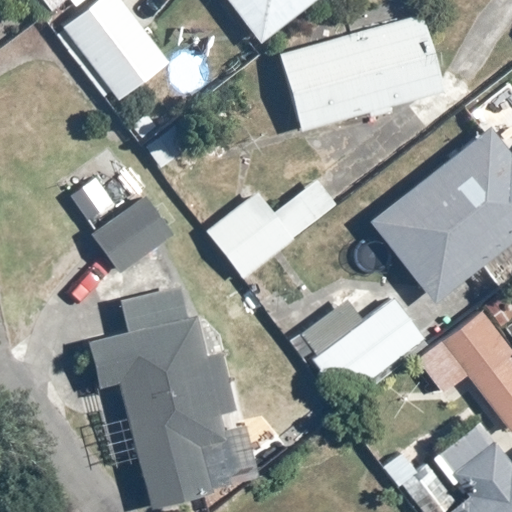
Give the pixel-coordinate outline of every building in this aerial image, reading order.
[(42,0),(52,13),(68,0),(42,0)] [(149,113),(156,108),(137,82),(166,60),(121,0),(87,0),(61,20),(119,98),(108,106),(132,140),(156,123),(149,113)] [(309,0),(229,0),(259,38),(309,0)] [(364,113),(366,118),(390,111),(388,106),(443,90),(419,9),(275,51),(299,132),(364,113)] [(369,216),(432,299),(479,264),(498,289),(511,278),(511,122),(505,113),(369,216)] [(140,139),(156,168),(192,148),(176,120),(140,139)] [(332,201),(311,175),(294,154),(251,189),(203,228),(241,275),(332,201)] [(172,234),(144,194),(90,231),(118,271),(172,234)] [(92,396),(119,388),(151,506),(261,476),(252,444),(242,447),(214,345),(210,330),(202,333),(187,276),(120,294),(129,326),(77,340),(92,396)] [(393,294),(309,355),(340,396),(424,334),(393,294)] [(511,418),(511,359),(471,306),(407,356),(432,388),(457,369),(501,427),(511,418)] [(511,511),(511,456),(507,460),(475,417),(411,464),(394,441),(374,456),(415,511),(511,511)]
